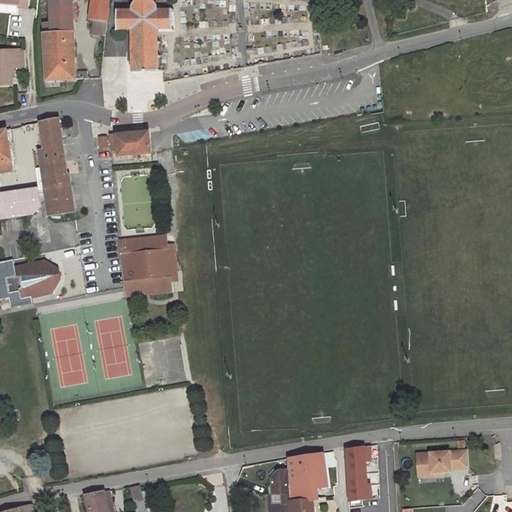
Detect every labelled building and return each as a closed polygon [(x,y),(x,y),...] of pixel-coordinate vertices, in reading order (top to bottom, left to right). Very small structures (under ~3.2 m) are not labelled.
[(0,0),(0,2),(19,4),(18,7),(27,8),(27,0),(0,0)] [(92,0),(90,20),(94,20),(107,22),(109,0),(92,0)] [(133,58),(133,73),(158,72),(158,57),(161,57),(161,56),(158,56),(158,43),(160,43),(160,42),(157,42),(157,30),(172,29),(173,31),(174,30),(172,28),(172,12),(173,10),(173,9),(171,11),(156,11),(157,7),(155,4),(155,3),(152,1),(151,0),(136,0),(137,1),(135,2),(134,4),(133,7),(133,8),(132,12),(125,12),(118,12),(116,10),(115,11),(117,13),(117,30),(116,31),(116,32),(118,30),(133,30),(133,43),(130,43),(130,44),(133,44),(133,57),(130,57),(130,58),(133,58)] [(44,35),(47,81),(76,79),(76,73),(73,1),(50,2),(52,23),(52,34),(44,35)] [(93,35),(106,36),(107,22),(94,20),(93,35)] [(44,23),(44,35),(52,34),(52,23),(44,23)] [(25,50),(0,51),(0,85),(12,85),(11,68),(26,67),(25,50)] [(21,107),(31,107),(29,93),(20,94),(21,107)] [(65,161),(59,119),(40,123),(44,150),(39,151),(41,164),(65,161)] [(30,125),(23,126),(25,133),(31,133),(30,125)] [(7,130),(0,131),(0,173),(14,171),(7,130)] [(150,132),(110,136),(111,151),(118,150),(119,157),(151,154),(150,132)] [(67,174),(65,161),(41,164),(42,168),(36,169),(39,190),(45,189),(48,216),(75,212),(69,174),(67,174)] [(153,168),(114,170),(117,212),(155,210),(153,168)] [(0,193),(0,220),(41,215),(38,189),(0,193)] [(51,249),(77,246),(74,221),(48,224),(51,249)] [(123,254),(127,297),(173,292),(172,282),(171,277),(166,278),(164,258),(169,257),(168,245),(167,236),(120,241),(121,254),(123,254)] [(174,244),(168,245),(169,257),(171,277),(172,282),(178,282),(174,244)] [(0,262),(0,300),(9,299),(11,309),(33,304),(32,297),(53,292),(47,262),(15,268),(14,260),(0,262)] [(58,270),(47,262),(53,292),(61,281),(58,270)] [(371,446),(347,450),(350,501),(371,498),(370,485),(367,485),(366,461),(371,460),(371,446)] [(468,451),(417,454),(419,472),(452,469),(469,468),(468,451)] [(324,454),(288,459),(290,471),(289,471),(290,480),(311,478),(313,489),(324,488),(328,487),(324,454)] [(290,480),(289,471),(279,471),(272,479),(273,494),(291,494),(290,480)] [(291,494),(291,503),(314,500),(326,499),(324,488),(313,489),(311,478),(290,480),(291,494)] [(147,511),(140,486),(131,487),(137,511),(147,511)] [(108,511),(104,492),(86,496),(89,511),(108,511)] [(115,511),(110,492),(104,492),(108,511),(115,511)] [(291,494),(273,494),(273,495),(274,511),(291,511),(291,503),(291,494)] [(315,511),(314,500),(291,503),(291,511),(315,511)]
